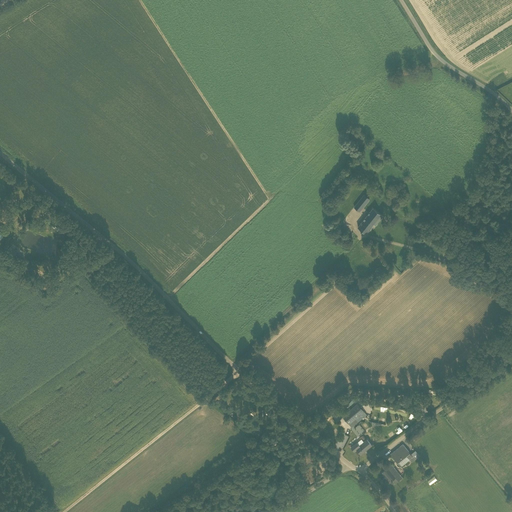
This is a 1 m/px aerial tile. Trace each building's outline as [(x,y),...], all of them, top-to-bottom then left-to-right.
[(364,194),(354,207),(359,210),(369,198),(364,194)] [(372,209),(358,227),(366,233),(374,224),(375,225),(386,212),(372,200),(368,206),(372,209)] [(24,258),(18,253),(14,256),(21,262),(24,258)] [(353,394),(347,401),(351,404),(357,398),(353,394)] [(364,416),(355,406),(343,416),(349,424),(353,420),(356,424),(364,416)] [(333,416),(337,421),(342,418),(337,413),(333,416)] [(260,430),(255,425),(249,430),(254,435),(260,430)] [(367,439),(360,445),(357,442),(351,447),(354,451),(357,449),(361,454),(372,445),(367,439)] [(403,444),(393,452),(390,454),(401,466),(413,456),(403,444)] [(402,477),(392,464),(382,472),(390,481),(392,479),(395,483),(402,477)] [(434,476),(428,481),(430,484),(437,479),(434,476)]
